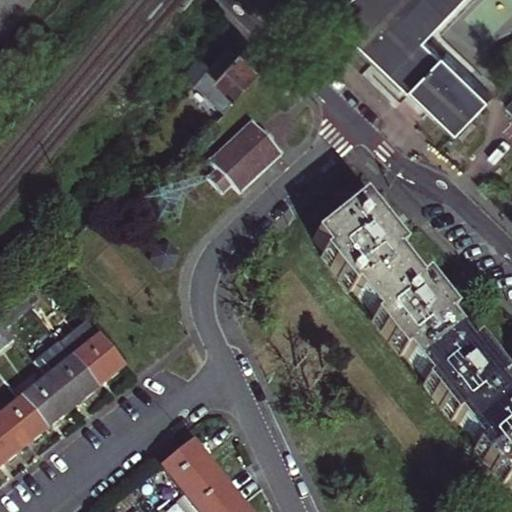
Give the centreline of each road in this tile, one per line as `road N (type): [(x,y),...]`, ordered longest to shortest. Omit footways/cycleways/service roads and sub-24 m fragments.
road 1 (residential): [(234,363),(205,293),(210,267),(355,121)]
road 2 (residential): [(234,363),(49,511)]
road 3 (residential): [(511,254),(355,121)]
road 4 (residential): [(355,121),(226,0)]
road 5 (residential): [(300,511),(234,363)]
